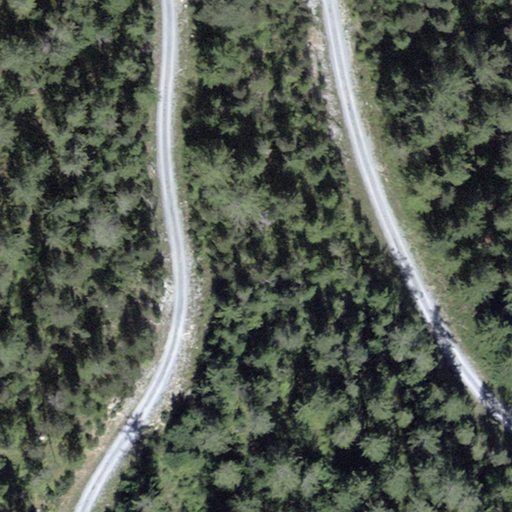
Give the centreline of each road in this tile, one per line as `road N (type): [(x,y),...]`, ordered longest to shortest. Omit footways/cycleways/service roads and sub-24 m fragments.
road 1 (track): [(167,0),(158,148),(170,328),(78,511)]
road 2 (track): [(329,0),(371,201),(464,378),(511,429)]
